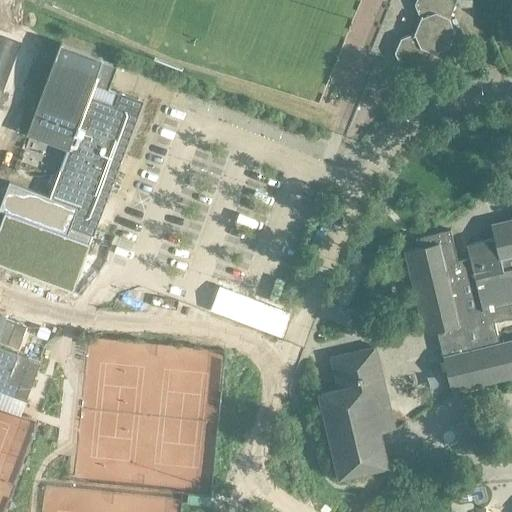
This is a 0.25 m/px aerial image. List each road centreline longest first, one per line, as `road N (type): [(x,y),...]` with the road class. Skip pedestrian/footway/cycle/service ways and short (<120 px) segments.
road 1 (residential): [(286,359),(374,159),(435,109),(511,95)]
road 2 (unknown): [(239,511),(286,359)]
